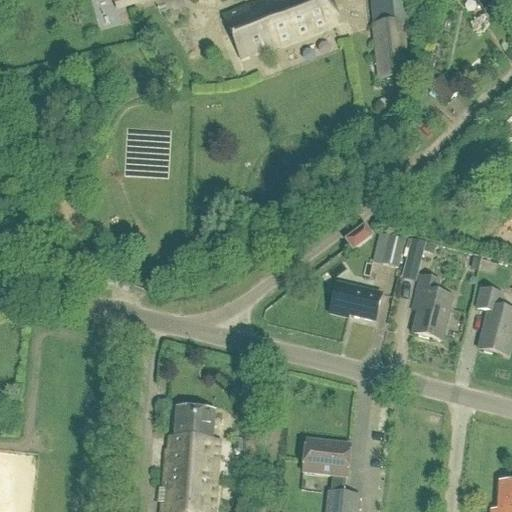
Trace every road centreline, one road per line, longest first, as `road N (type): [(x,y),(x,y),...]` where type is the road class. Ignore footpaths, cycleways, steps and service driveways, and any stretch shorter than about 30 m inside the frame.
road 1 (residential): [(216,337),(235,311),(425,166),(511,79)]
road 2 (tertiary): [(511,408),(216,337)]
road 3 (tertiary): [(216,337),(0,282)]
